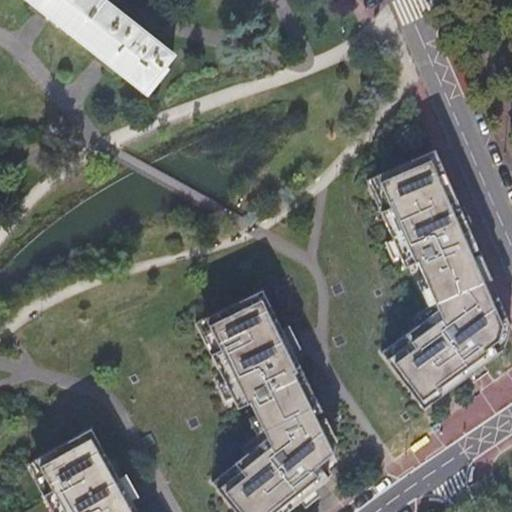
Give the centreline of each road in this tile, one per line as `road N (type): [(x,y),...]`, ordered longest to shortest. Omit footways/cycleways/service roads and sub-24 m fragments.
road 1 (residential): [(511,247),(402,0)]
road 2 (residential): [(378,511),(511,415)]
